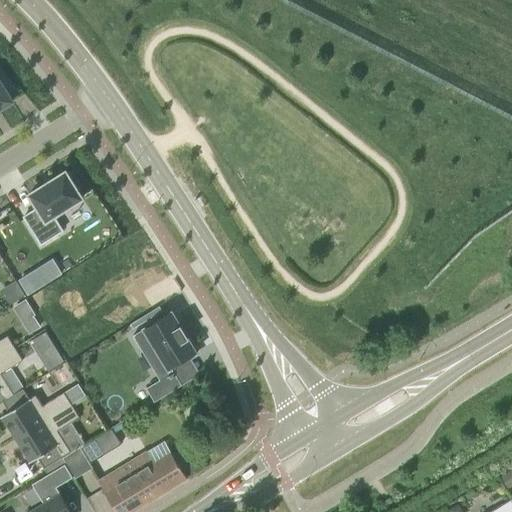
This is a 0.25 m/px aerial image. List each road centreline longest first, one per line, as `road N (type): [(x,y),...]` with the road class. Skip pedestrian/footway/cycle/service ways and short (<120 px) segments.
road 1 (tertiary): [(242,308),(109,100)]
road 2 (tertiary): [(338,418),(242,308)]
road 3 (tertiary): [(242,308),(303,439)]
road 4 (tertiary): [(465,361),(338,418)]
road 5 (tertiary): [(354,442),(465,361)]
road 6 (tertiary): [(109,100),(28,0)]
road 7 (residential): [(0,166),(109,100)]
road 8 (tertiary): [(303,439),(204,511)]
